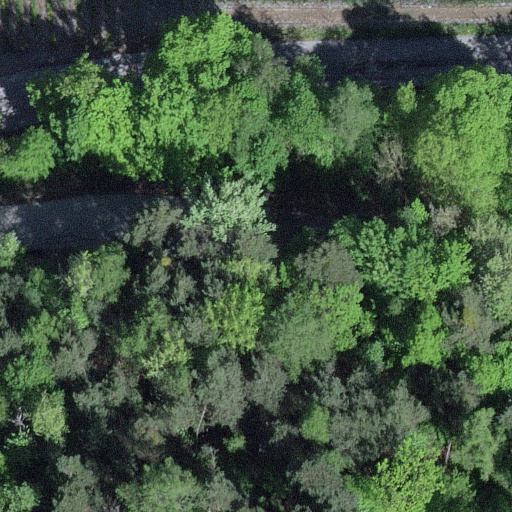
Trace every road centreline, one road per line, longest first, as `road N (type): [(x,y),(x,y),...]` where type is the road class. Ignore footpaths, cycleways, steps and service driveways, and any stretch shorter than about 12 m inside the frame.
road 1 (unclassified): [(0,225),(205,222),(367,245),(511,280)]
road 2 (unclassified): [(511,56),(170,74),(0,100)]
